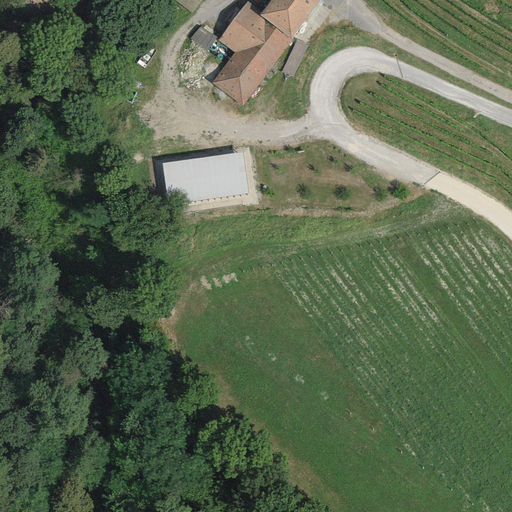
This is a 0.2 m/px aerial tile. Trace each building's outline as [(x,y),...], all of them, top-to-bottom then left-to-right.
[(172,0),(191,14),(202,0),(172,0)] [(319,0),(269,0),(261,12),(259,15),(291,38),(319,0)] [(261,12),(247,1),(217,40),(234,53),(210,84),(241,107),(293,40),(291,38),(259,15),(261,12)] [(205,52),(215,37),(200,26),(189,41),(205,52)] [(241,157),(160,168),(165,207),(246,195),(241,157)]
